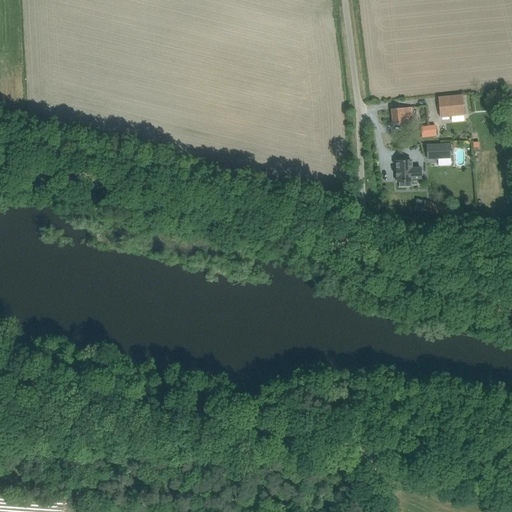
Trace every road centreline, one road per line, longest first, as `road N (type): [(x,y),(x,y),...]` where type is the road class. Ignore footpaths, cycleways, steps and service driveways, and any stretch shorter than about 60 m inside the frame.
road 1 (unclassified): [(511,451),(172,395),(0,355)]
road 2 (unclassified): [(366,264),(345,0)]
